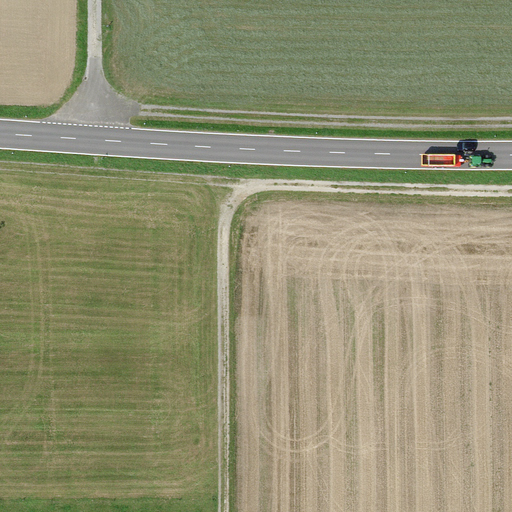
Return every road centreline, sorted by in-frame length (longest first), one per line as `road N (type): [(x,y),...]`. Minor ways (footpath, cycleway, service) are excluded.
road 1 (track): [(223,511),(222,251),(227,217),(242,196),(262,185),(511,193)]
road 2 (primary): [(511,155),(0,134)]
road 3 (track): [(511,120),(337,122),(98,102)]
road 4 (track): [(262,185),(0,166)]
road 5 (track): [(98,140),(97,0)]
